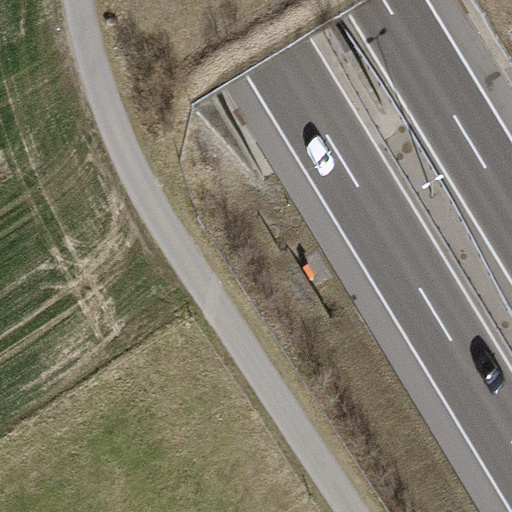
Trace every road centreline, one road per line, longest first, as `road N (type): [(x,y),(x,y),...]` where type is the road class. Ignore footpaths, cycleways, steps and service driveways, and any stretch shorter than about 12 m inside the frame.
road 1 (track): [(79,0),(85,82),(188,280),(343,511)]
road 2 (motorway): [(247,0),(511,440)]
road 3 (motorway): [(511,209),(384,0)]
